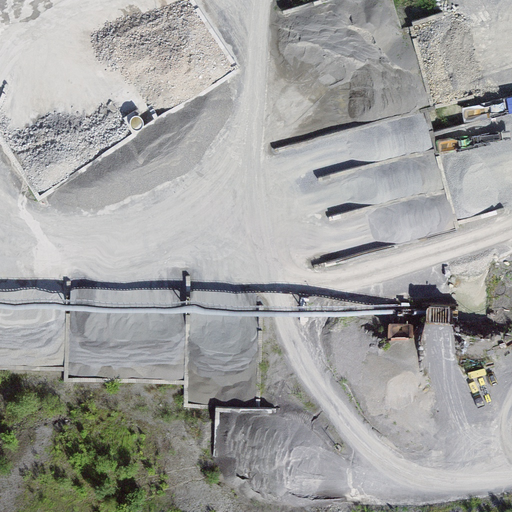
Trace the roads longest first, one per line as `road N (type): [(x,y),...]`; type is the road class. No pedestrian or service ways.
road 1 (track): [(511,477),(428,482),(383,461),(318,383),(270,280),(257,192),(264,0)]
road 2 (unknown): [(257,192),(0,238)]
